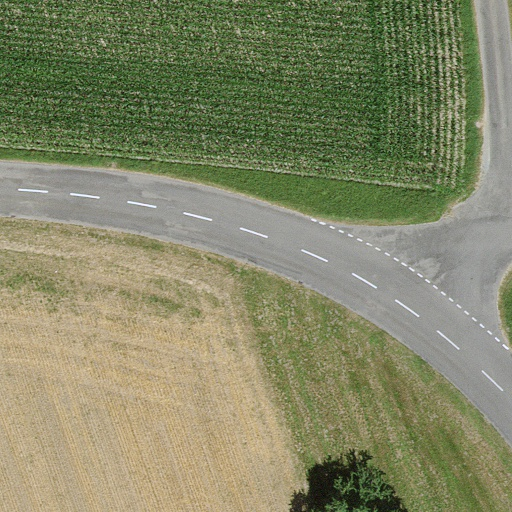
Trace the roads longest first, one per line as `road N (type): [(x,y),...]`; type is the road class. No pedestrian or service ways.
road 1 (tertiary): [(0,179),(206,204),(410,285)]
road 2 (tertiary): [(410,285),(511,395)]
road 3 (residential): [(511,216),(410,285)]
